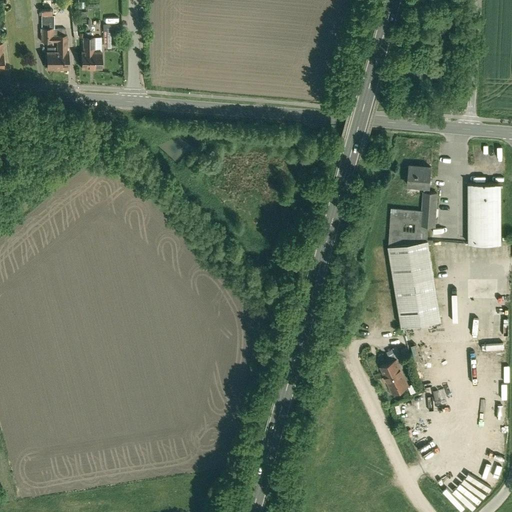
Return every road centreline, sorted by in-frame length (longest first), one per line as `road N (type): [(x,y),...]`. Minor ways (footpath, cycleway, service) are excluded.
road 1 (primary): [(250,511),(389,0)]
road 2 (tertiary): [(131,101),(471,128)]
road 3 (tertiary): [(0,98),(131,101)]
road 4 (residential): [(471,128),(477,0)]
